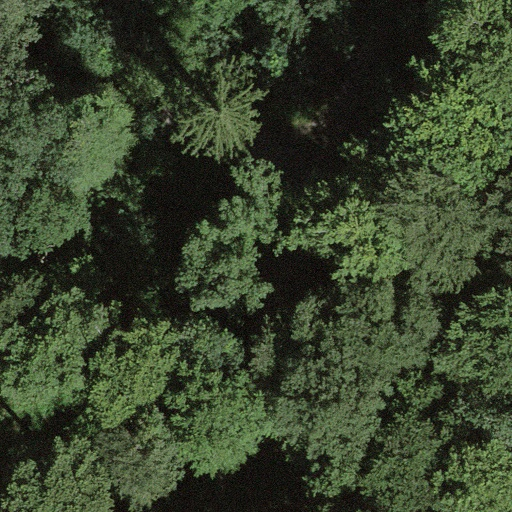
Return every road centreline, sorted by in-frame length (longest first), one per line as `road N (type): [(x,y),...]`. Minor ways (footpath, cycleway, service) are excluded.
road 1 (track): [(198,511),(316,168),(389,0)]
road 2 (track): [(316,168),(0,73)]
